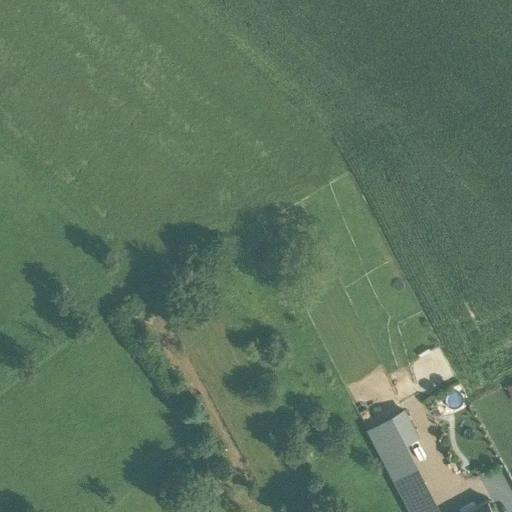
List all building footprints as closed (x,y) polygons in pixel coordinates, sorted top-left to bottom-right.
[(275,317),(242,336),(255,354),(286,336),(275,317)] [(391,422),(370,433),(378,449),(399,438),(391,422)] [(431,498),(399,438),(378,449),(411,511),(411,510),(430,501),(431,498)] [(430,501),(411,510),(412,511),(435,511),(437,511),(431,500),(430,501)] [(486,500),(464,511),(492,511),(487,500),(486,500)]
